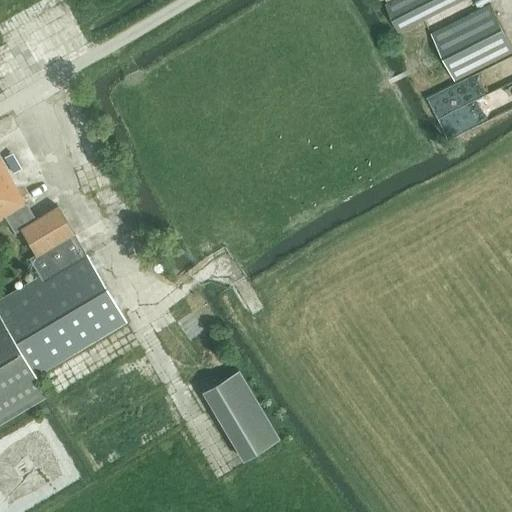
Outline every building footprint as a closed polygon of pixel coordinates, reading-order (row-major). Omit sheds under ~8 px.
[(393,0),(385,4),(399,32),(465,0),(393,0)] [(455,82),(511,52),(511,47),(490,3),(430,33),(455,82)] [(25,204),(12,182),(0,161),(0,219),(5,217),(14,233),(20,230),(35,255),(29,259),(40,277),(0,300),(0,423),(45,396),(32,376),(124,322),(57,207),(35,220),(26,204),(25,204)] [(166,325),(179,352),(189,347),(187,342),(201,336),(196,324),(206,320),(202,309),(166,325)] [(238,371),(203,392),(244,461),(278,441),(238,371)]
